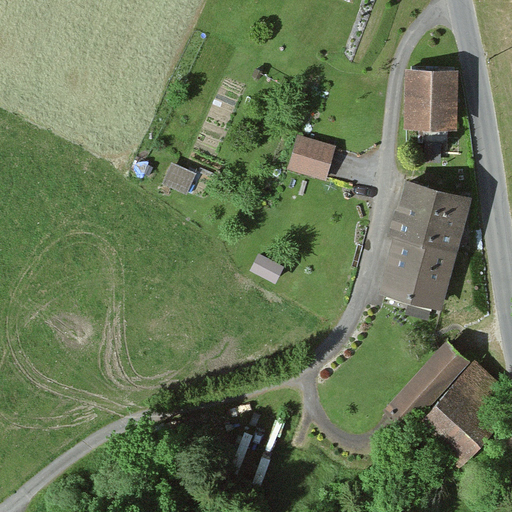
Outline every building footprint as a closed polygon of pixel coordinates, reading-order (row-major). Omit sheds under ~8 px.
[(458,72),(406,71),(405,131),(457,132),(458,72)] [(335,146),(297,135),(286,172),(325,183),(335,146)] [(188,190),(197,167),(171,156),(162,179),(188,190)] [(469,199),(405,182),(388,239),(395,241),(453,257),(469,199)] [(453,257),(395,241),(381,294),(439,310),(453,257)] [(282,267),(258,257),(251,272),(275,283),(282,267)] [(451,341),(386,412),(405,430),(470,358),(451,341)] [(503,384),(475,360),(416,428),(460,466),(505,414),(489,401),(503,384)]
